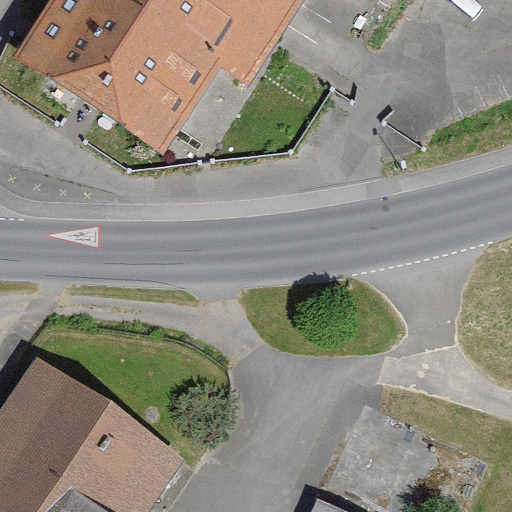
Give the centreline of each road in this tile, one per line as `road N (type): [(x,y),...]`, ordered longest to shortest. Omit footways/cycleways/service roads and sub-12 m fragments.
road 1 (secondary): [(511,199),(324,241),(111,251),(0,247)]
road 2 (track): [(397,229),(449,375),(511,405)]
